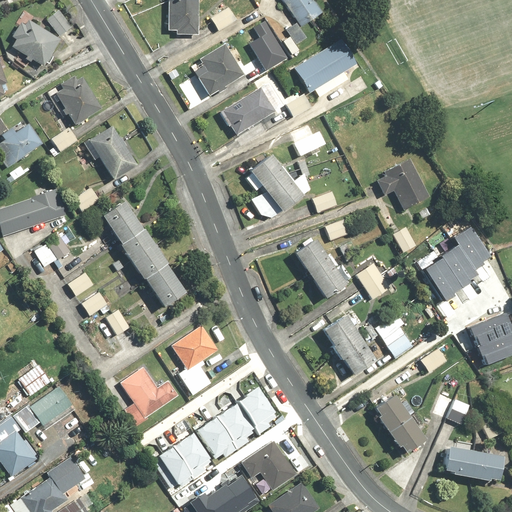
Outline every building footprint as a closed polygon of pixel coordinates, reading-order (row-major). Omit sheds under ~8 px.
[(192,0),(162,0),(160,30),(171,31),(170,34),(190,35),(192,0)] [(318,11),(310,0),(276,0),(292,22),(296,27),(318,11)] [(235,17),(227,5),(205,19),(213,31),(235,17)] [(67,28),(55,9),(42,18),(54,36),(67,28)] [(10,40),(5,48),(21,57),(20,59),(26,63),(27,61),(39,68),(56,40),(19,18),(7,38),(10,40)] [(261,37),(250,44),(268,72),(289,58),(265,21),(255,27),(261,37)] [(310,90),(314,96),(343,79),(338,71),(350,64),(336,41),(289,69),(304,94),(310,90)] [(220,44),(195,59),(202,72),(192,77),(203,95),(237,75),(220,44)] [(68,76),(55,83),(58,88),(49,93),(69,126),(95,110),(74,77),(70,80),(68,76)] [(270,113),(255,88),(214,112),(229,137),(270,113)] [(300,94),(281,104),(289,119),(308,109),(300,94)] [(306,123),(286,133),(293,147),(313,138),(306,123)] [(36,143),(23,125),(13,132),(10,128),(0,134),(0,140),(1,141),(0,141),(0,166),(1,168),(36,143)] [(132,165),(108,126),(84,141),(107,180),(132,165)] [(45,150),(49,157),(72,140),(63,127),(46,139),(51,146),(45,150)] [(265,157),(243,174),(247,178),(243,181),(252,194),(256,191),(274,214),(296,197),(265,157)] [(423,197),(405,157),(378,169),(382,176),(371,180),(378,196),(390,191),(398,208),(423,197)] [(304,160),(295,162),(298,177),(308,175),(304,160)] [(97,200),(87,187),(67,201),(77,215),(97,200)] [(0,235),(60,218),(51,188),(28,195),(29,199),(0,207),(0,235)] [(330,193),(306,200),(311,214),(334,207),(330,193)] [(178,293),(116,202),(92,218),(153,309),(178,293)] [(343,220),(320,226),(324,242),(348,235),(343,220)] [(448,237),(452,244),(469,268),(478,262),(477,260),(485,255),(465,225),(448,237)] [(405,226),(388,233),(397,252),(414,245),(405,226)] [(285,251),(316,298),(329,290),(332,295),(340,290),(305,237),(285,251)] [(350,241),(337,247),(340,256),(354,251),(350,241)] [(52,258),(42,244),(30,254),(41,267),(52,258)] [(436,259),(455,287),(465,280),(464,278),(472,273),(469,268),(452,244),(434,256),(436,259)] [(83,262),(71,248),(51,265),(62,279),(83,262)] [(436,259),(421,269),(441,299),(457,289),(455,287),(436,259)] [(388,289),(370,263),(351,276),(368,302),(388,289)] [(89,285),(80,272),(62,286),(71,298),(89,285)] [(99,314),(106,309),(94,291),(75,304),(84,316),(95,309),(99,314)] [(125,327),(115,309),(101,317),(111,335),(125,327)] [(501,313),(465,327),(468,335),(471,334),(474,344),(508,331),(501,313)] [(367,360),(338,315),(314,331),(344,375),(367,360)] [(399,323),(394,315),(371,330),(389,357),(408,345),(396,325),(399,323)] [(194,362),(214,348),(197,323),(166,345),(180,367),(172,373),(188,396),(208,382),(194,362)] [(474,344),(473,344),(477,352),(479,351),(483,362),(511,350),(511,337),(509,330),(508,331),(474,344)] [(444,361),(434,348),(415,361),(425,374),(444,361)] [(48,381),(35,363),(13,379),(26,397),(48,381)] [(131,427),(176,396),(161,374),(155,379),(145,363),(116,383),(130,403),(119,410),(131,427)] [(56,387),(26,406),(39,426),(68,406),(56,387)] [(273,416),(255,388),(236,400),(257,432),(268,425),(265,421),(273,416)] [(448,398),(450,394),(441,390),(439,394),(437,393),(429,413),(457,426),(466,405),(448,398)] [(370,416),(368,418),(389,448),(391,446),(397,454),(417,440),(386,394),(365,408),(370,416)] [(250,432),(232,404),(213,416),(234,448),(244,441),(242,437),(250,432)] [(0,467),(7,477),(32,459),(13,433),(18,428),(8,415),(0,420),(0,467)] [(213,416),(194,428),(212,457),(220,452),(223,455),(234,448),(213,416)] [(495,424),(479,430),(483,440),(499,433),(495,424)] [(207,460),(188,432),(170,444),(190,476),(201,469),(199,466),(207,460)] [(274,439),(239,463),(250,479),(260,473),(272,491),(297,474),(274,439)] [(170,444),(151,457),(169,485),(177,480),(179,483),(190,476),(170,444)] [(442,475),(487,484),(488,479),(494,480),(498,458),(439,446),(434,469),(443,471),(442,475)] [(79,479),(62,457),(42,472),(44,476),(6,506),(10,511),(43,511),(62,498),(59,494),(79,479)] [(184,508),(186,511),(240,511),(257,500),(240,475),(231,482),(229,478),(221,484),(222,487),(208,496),(205,493),(184,508)] [(306,511),(314,508),(297,483),(262,506),(265,511),(306,511)] [(86,511),(74,498),(57,511),(86,511)]
